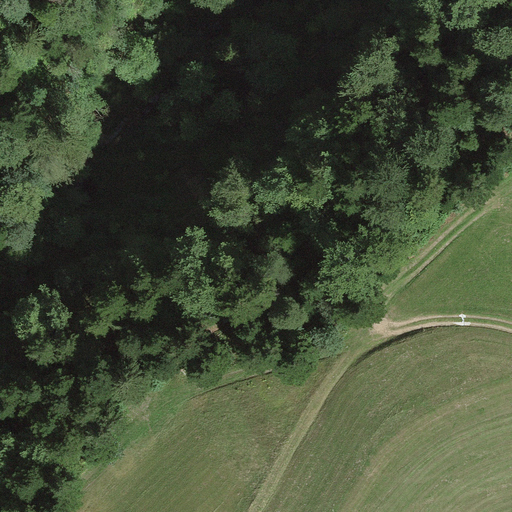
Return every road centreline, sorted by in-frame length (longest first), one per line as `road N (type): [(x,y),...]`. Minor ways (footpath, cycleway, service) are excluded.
road 1 (track): [(62,511),(136,419),(175,393),(398,331)]
road 2 (track): [(511,189),(389,293),(380,313),(398,331),(455,321),(511,328)]
